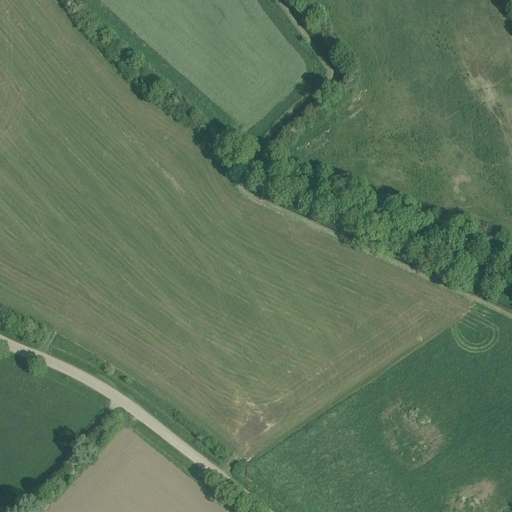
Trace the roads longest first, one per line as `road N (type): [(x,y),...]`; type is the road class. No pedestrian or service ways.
road 1 (unclassified): [(269,511),(118,399),(0,340)]
road 2 (track): [(118,399),(17,511)]
